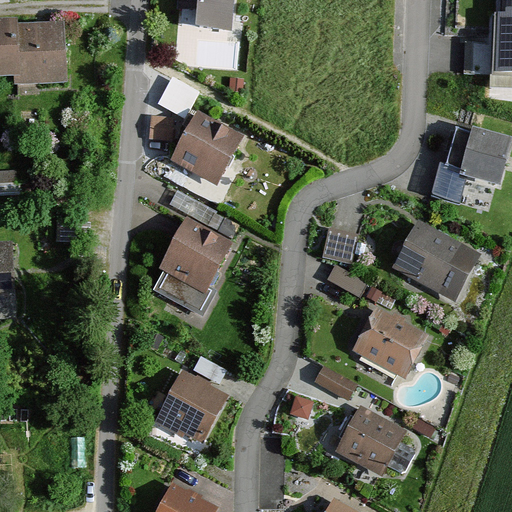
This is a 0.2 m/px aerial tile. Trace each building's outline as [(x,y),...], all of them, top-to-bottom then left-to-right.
[(207,31),(234,34),(237,0),(179,0),(178,14),(209,17),(207,31)] [(511,0),(501,0),(501,9),(492,10),(488,70),(511,71),(511,0)] [(65,23),(0,27),(0,88),(69,84),(65,23)] [(186,118),(200,90),(172,77),(158,105),(186,118)] [(222,190),(248,142),(202,118),(176,166),(222,190)] [(507,192),(511,171),(511,141),(480,133),(467,182),(507,192)] [(210,296),(236,248),(190,223),(164,271),(210,296)] [(461,303),(483,257),(421,227),(398,273),(461,303)] [(362,239),(333,233),(327,263),(355,269),(362,239)] [(0,247),(0,323),(19,323),(15,247),(0,247)] [(335,265),(329,279),(351,289),(357,275),(335,265)] [(407,379),(428,334),(374,308),(353,354),(407,379)] [(327,368),(318,386),(352,404),(362,386),(327,368)] [(202,447),(230,396),(183,370),(155,422),(202,447)] [(308,421),(315,401),(298,395),(291,415),(308,421)] [(387,481),(411,436),(365,411),(341,456),(387,481)] [(218,511),(220,509),(172,484),(156,511),(218,511)]
